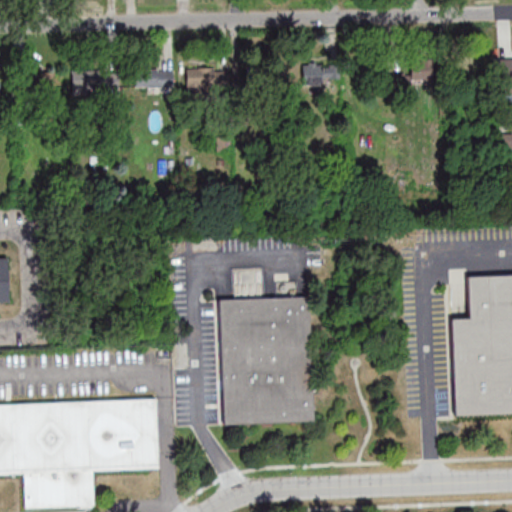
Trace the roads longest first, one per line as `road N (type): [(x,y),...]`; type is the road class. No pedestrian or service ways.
road 1 (residential): [(511,12),(0,25)]
road 2 (residential): [(209,511),(241,494),(277,489),(511,480)]
